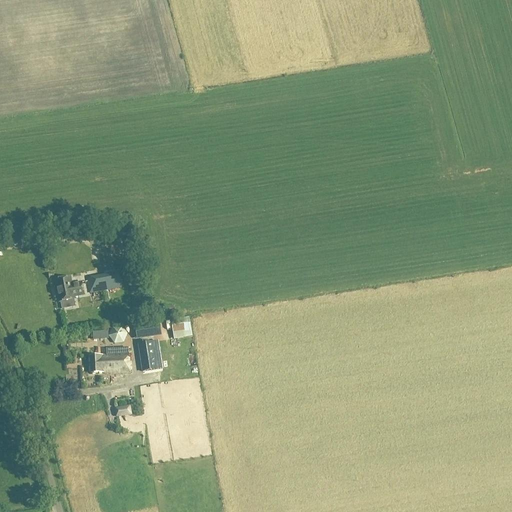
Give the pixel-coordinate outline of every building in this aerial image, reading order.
[(87,280),(89,293),(121,289),(119,276),(87,280)] [(55,287),(53,288),(54,293),(56,293),(57,302),(72,300),(72,298),(82,297),(80,284),(73,285),(73,286),(70,286),(69,278),(54,281),(55,287)] [(60,308),(73,307),(72,300),(59,302),(60,308)] [(174,315),(172,306),(161,308),(162,317),(174,315)] [(185,338),(185,336),(191,335),(188,318),(171,321),(174,340),(185,338)] [(136,341),(161,336),(158,321),(133,326),(136,341)] [(123,344),(127,335),(121,328),(111,329),(108,338),(114,345),(123,344)] [(156,340),(137,344),(142,371),(161,367),(156,340)] [(106,350),(106,356),(89,357),(90,374),(102,374),(102,375),(129,374),(128,355),(127,349),(106,350)] [(121,397),(135,395),(134,386),(120,388),(121,397)] [(115,418),(131,415),(130,407),(114,409),(115,418)]
